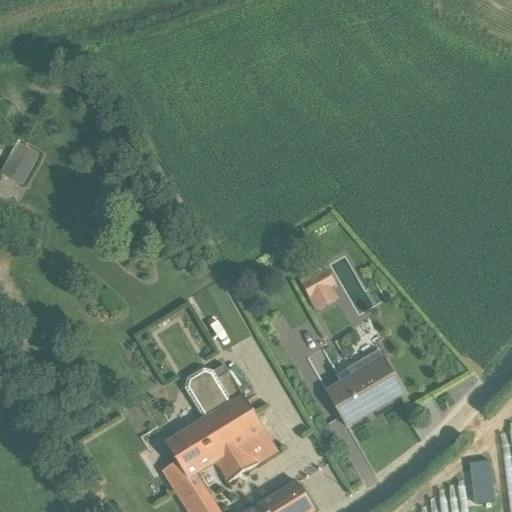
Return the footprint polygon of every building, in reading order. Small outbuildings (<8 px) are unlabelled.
[(39,157),(16,146),(0,176),(0,177),(22,189),(39,157)] [(335,288),(324,268),(298,282),(316,314),(337,302),(331,290),(335,288)] [(249,337),(218,282),(190,298),(220,353),(249,337)] [(351,348),(359,343),(354,333),(334,345),(344,363),(356,356),(351,348)] [(310,359),(315,371),(328,366),(322,353),(310,359)] [(325,394),(345,429),(402,396),(378,355),(336,379),(339,385),(325,394)] [(234,386),(223,368),(213,374),(203,372),(185,382),(183,392),(202,423),(163,447),(175,465),(160,475),(183,511),(312,511),(295,485),(250,511),(219,511),(198,478),(216,468),(227,486),(277,455),(256,421),(241,397),(234,386)] [(489,463),(470,466),(476,508),(495,505),(489,463)]
